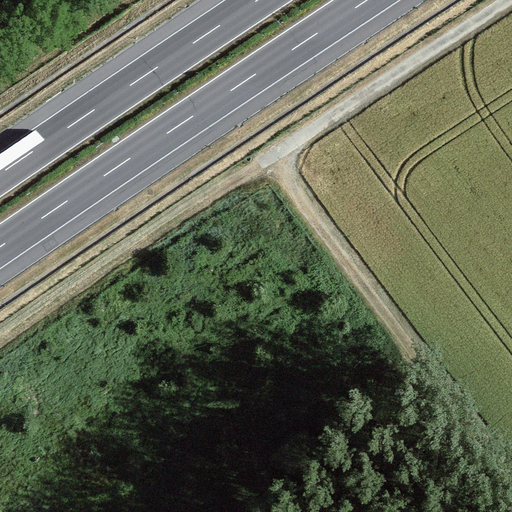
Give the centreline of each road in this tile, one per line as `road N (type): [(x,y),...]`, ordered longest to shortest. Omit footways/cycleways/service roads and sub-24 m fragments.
road 1 (motorway): [(0,247),(367,0)]
road 2 (track): [(511,480),(270,156)]
road 3 (motorway): [(258,0),(0,174)]
road 4 (track): [(507,0),(260,162)]
